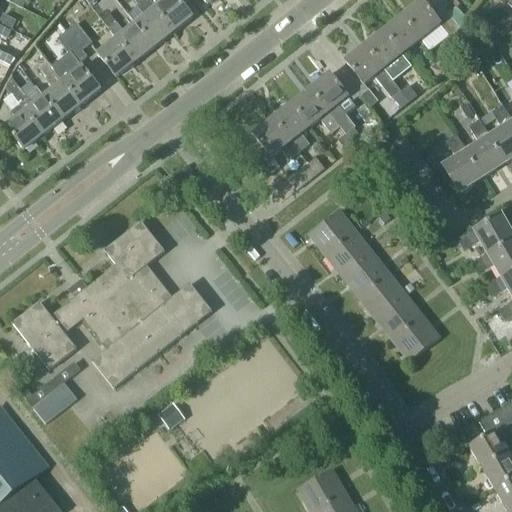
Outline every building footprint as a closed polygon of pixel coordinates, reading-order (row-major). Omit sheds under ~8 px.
[(2,0),(22,10),(26,1),(25,0),(2,0)] [(173,34),(145,0),(132,0),(138,7),(136,8),(144,19),(135,26),(154,49),(173,34)] [(192,19),(176,0),(145,0),(173,34),(192,19)] [(421,3),(402,18),(420,42),(439,27),(449,39),(460,31),(447,15),(443,10),(433,18),(421,3)] [(454,9),(447,15),(460,31),(469,24),(454,9)] [(108,14),(100,21),(116,41),(135,64),(154,49),(135,26),(124,35),(108,14)] [(475,15),(469,21),(475,27),(481,20),(475,15)] [(3,16),(0,22),(0,25),(11,31),(16,22),(3,16)] [(401,57),(420,42),(402,18),(383,33),(401,57)] [(11,31),(0,25),(0,36),(6,40),(11,31)] [(76,25),(66,33),(82,53),(92,45),(76,25)] [(493,29),(485,37),(492,44),(500,36),(493,29)] [(82,53),(66,33),(56,41),(77,67),(87,59),(82,53)] [(383,72),(383,71),(401,57),(383,33),(364,48),(383,72)] [(116,80),(135,64),(116,41),(97,56),(116,80)] [(359,98),(367,91),(363,87),(374,78),(392,101),(401,111),(409,105),(400,94),(400,93),(383,71),(383,72),(364,48),(345,63),(355,76),(346,82),(359,98)] [(437,64),(446,75),(455,69),(445,57),(437,64)] [(43,99),(62,122),(81,107),(54,74),(46,63),(38,70),(46,80),(45,81),(53,91),(43,99)] [(0,79),(3,81),(9,69),(0,64),(0,79)] [(439,81),(446,75),(437,64),(430,70),(439,81)] [(54,74),(81,107),(100,92),(81,68),(71,76),(63,67),(54,74)] [(354,148),(363,141),(354,131),(356,130),(338,107),(347,100),(351,104),(359,98),(346,82),(339,88),(329,76),(310,91),(340,130),(345,137),(354,148)] [(11,80),(6,90),(11,96),(19,107),(27,101),(25,98),(18,90),(11,80)] [(407,87),(400,93),(400,94),(409,105),(416,98),(407,87)] [(43,99),(35,89),(25,98),(27,101),(19,107),(43,137),(62,122),(43,99)] [(309,130),(319,122),(331,137),(340,130),(310,91),(291,106),(309,130)] [(10,114),(15,121),(5,129),(24,153),(43,137),(19,107),(11,96),(3,103),(11,113),(10,114)] [(301,136),(309,130),(291,106),(272,121),(299,155),(309,147),(301,136)] [(467,107),(461,111),(467,120),(473,116),(467,107)] [(489,139),(506,165),(511,161),(511,124),(511,123),(502,108),(492,114),(502,130),(489,138),(489,139)] [(253,136),(263,150),(251,160),(266,179),(279,169),(271,159),(280,153),(289,163),(299,155),(272,121),(253,136)] [(466,153),(483,180),(506,165),(489,139),(489,138),(479,122),(469,129),(479,145),(466,153)] [(345,137),(337,143),(347,154),(354,148),(345,137)] [(466,153),(456,137),(446,144),(456,160),(442,168),(459,195),(483,180),(466,153)] [(307,165),(316,177),(324,171),(315,160),(308,165),(307,165)] [(297,193),(316,177),(307,165),(306,165),(287,181),(297,193)] [(325,259),(356,234),(339,213),(308,237),(325,259)] [(480,243),(487,256),(511,242),(511,236),(501,217),(457,242),(463,253),(480,243)] [(68,292),(75,301),(51,320),(39,305),(12,326),(49,373),(76,352),(63,336),(82,321),(107,352),(91,364),(113,391),(211,314),(190,286),(171,301),(145,269),(164,254),(140,224),(104,253),(116,268),(88,291),(81,282),(68,292)] [(356,234),(325,259),(342,280),(373,255),(356,234)] [(511,273),(511,242),(487,256),(471,265),(477,276),(493,267),(501,280),(511,273)] [(373,255),(342,280),(358,301),(390,276),(373,255)] [(511,273),(501,280),(484,289),(491,300),(507,290),(511,299),(511,273)] [(390,276),(358,301),(375,322),(406,297),(390,276)] [(409,287),(403,292),(406,297),(413,292),(409,287)] [(406,297),(375,322),(392,343),(423,318),(406,297)] [(511,304),(498,313),(504,323),(511,318),(511,304)] [(440,340),(423,318),(392,343),(409,364),(440,340)] [(62,387),(80,372),(74,364),(25,402),(31,410),(62,387)] [(62,387),(31,410),(44,426),(74,402),(62,387)] [(157,417),(169,432),(184,421),(173,405),(157,417)] [(511,405),(479,425),(487,439),(469,449),(481,471),(511,452),(511,438),(502,445),(496,435),(511,425),(511,405)] [(58,511),(32,478),(45,467),(0,411),(0,410),(0,511),(58,511)] [(494,492),(511,481),(511,452),(481,471),(494,492)] [(309,511),(317,511),(346,496),(332,472),(298,492),(309,511)] [(511,481),(494,492),(505,511),(507,511),(511,509),(511,481)] [(355,511),(346,496),(317,511),(355,511)]
